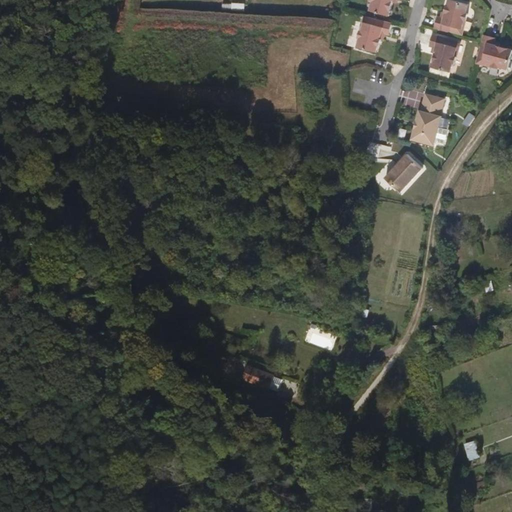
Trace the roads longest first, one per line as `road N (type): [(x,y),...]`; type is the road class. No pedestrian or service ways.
road 1 (track): [(293,511),(304,474),(395,350),(417,296),(433,200),(447,169),(511,95)]
road 2 (residential): [(386,129),(421,0)]
